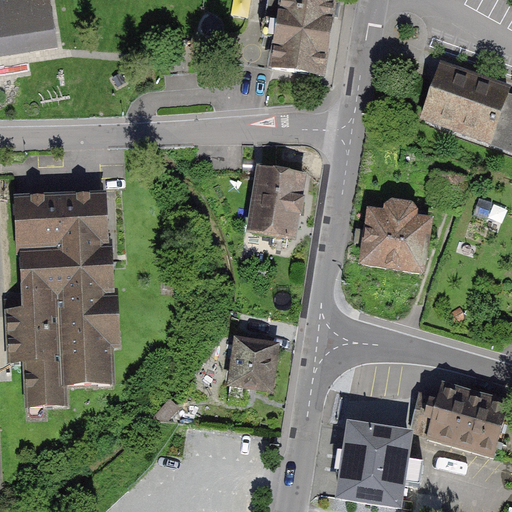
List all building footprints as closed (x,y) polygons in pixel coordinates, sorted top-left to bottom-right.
[(0,56),(57,48),(49,0),(17,0),(0,2),(0,56)] [(323,78),(335,3),(319,0),(269,0),(265,23),(281,26),(274,70),(323,78)] [(511,93),(440,67),(420,118),(511,152),(511,93)] [(295,233),(305,167),(264,161),(254,227),(295,233)] [(107,188),(20,194),(27,308),(9,309),(13,368),(28,367),(31,409),(66,406),(65,388),(110,385),(107,347),(117,346),(107,188)] [(370,204),(361,262),(422,271),(431,213),(370,204)] [(270,387),(278,342),(241,335),(233,381),(270,387)] [(423,424),(419,437),(499,462),(511,422),(511,407),(444,386),(436,411),(420,406),(415,421),(423,424)] [(352,428),(339,500),(397,510),(402,484),(419,487),(424,464),(404,460),(408,439),(352,428)]
